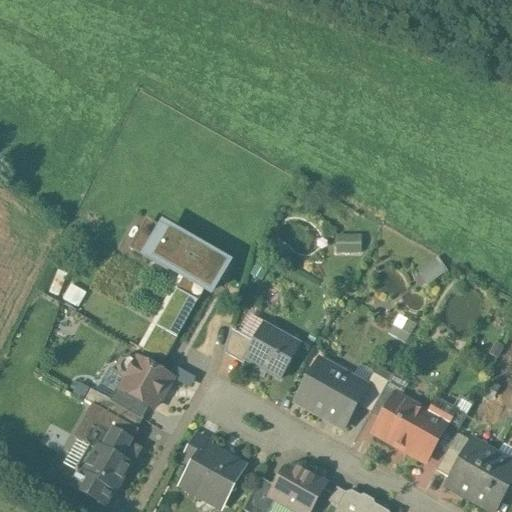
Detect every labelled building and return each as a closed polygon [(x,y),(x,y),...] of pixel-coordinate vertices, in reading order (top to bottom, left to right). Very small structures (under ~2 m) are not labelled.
[(177,293),(158,328),(179,340),(206,291),(212,295),(228,265),(171,232),(168,238),(159,233),(148,227),(136,249),(135,249),(134,250),(155,262),(156,262),(185,279),(182,285),(179,283),(175,292),(177,293)] [(363,235),(339,236),(338,250),(365,249),(363,235)] [(418,270),(428,284),(448,271),(438,256),(418,270)] [(72,285),(64,298),(79,308),(87,294),(72,285)] [(400,315),(389,335),(406,344),(417,324),(400,315)] [(158,328),(157,328),(144,352),(165,364),(179,340),(158,328)] [(300,348),(264,328),(255,344),(245,362),(247,362),(281,382),(300,348)] [(255,344),(232,331),(226,355),(245,366),(247,362),(245,362),(255,344)] [(170,380),(138,362),(137,364),(130,361),(123,363),(119,370),(121,377),(127,381),(121,391),(121,393),(149,409),(154,411),(162,398),(160,397),(170,380)] [(366,389),(319,363),(296,404),(345,431),(358,408),(368,390),(366,389)] [(169,376),(192,387),(196,377),(174,367),(169,376)] [(374,375),(366,389),(368,390),(358,408),(372,416),(373,415),(388,388),(390,384),(374,375)] [(388,388),(373,415),(385,422),(397,400),(400,395),(388,388)] [(118,390),(109,404),(142,422),(149,409),(121,393),(121,391),(118,390)] [(100,398),(91,393),(84,403),(94,408),(100,398)] [(109,404),(100,398),(94,408),(137,433),(143,422),(142,422),(109,404)] [(430,418),(397,400),(385,422),(377,436),(425,463),(446,427),(430,418)] [(455,412),(439,403),(430,418),(446,427),(455,412)] [(137,433),(94,408),(78,439),(91,447),(76,473),(81,476),(114,495),(116,496),(133,467),(122,461),(137,433)] [(197,439),(184,463),(195,469),(205,451),(207,452),(210,446),(197,439)] [(495,460),(470,446),(464,458),(451,480),(446,489),(487,511),(497,511),(511,486),(511,464),(497,457),(495,460)] [(464,458),(450,450),(437,472),(451,480),(464,458)] [(207,452),(205,451),(195,469),(186,486),(194,491),(200,489),(204,492),(207,503),(238,494),(235,484),(243,468),(228,459),(226,463),(207,452)] [(304,468),(285,474),(276,490),(271,499),(277,502),(295,511),(312,511),(326,488),(307,477),(304,468)] [(114,495),(81,476),(73,490),(106,509),(114,495)] [(262,482),(244,511),(271,511),(277,502),(271,499),(276,490),(262,482)] [(347,497),(338,491),(330,504),(341,510),(347,497)] [(382,511),(353,495),(347,497),(341,510),(339,511),(382,511)]
